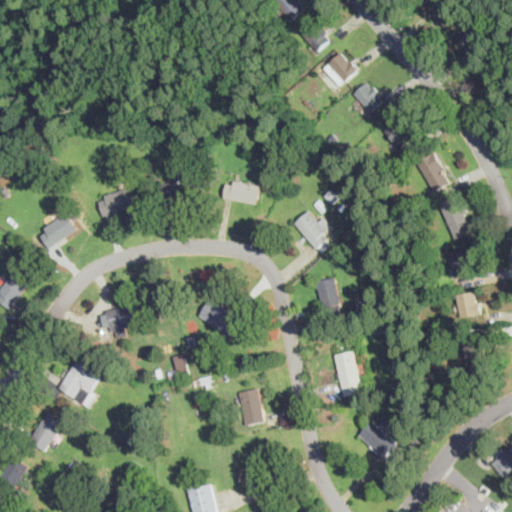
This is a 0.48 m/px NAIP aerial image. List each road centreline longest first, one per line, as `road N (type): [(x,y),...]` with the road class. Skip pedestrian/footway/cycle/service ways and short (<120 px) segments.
road 1 (residential): [(348,511),(317,455),(279,296),(265,269),(246,256),(168,245),(109,259),(60,297),(0,390)]
road 2 (residential): [(362,0),(463,118),(491,162),(511,222)]
road 3 (residential): [(511,406),(476,430),(402,511)]
